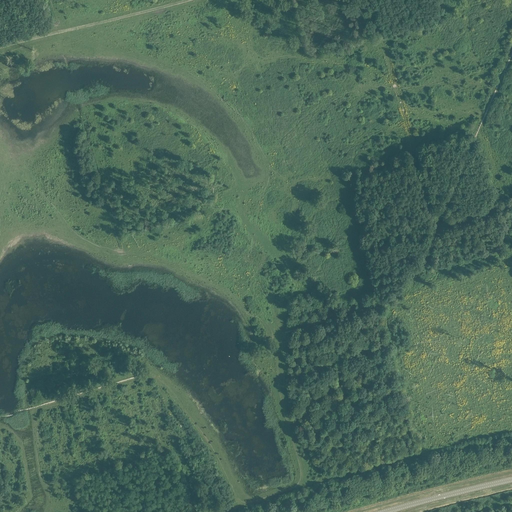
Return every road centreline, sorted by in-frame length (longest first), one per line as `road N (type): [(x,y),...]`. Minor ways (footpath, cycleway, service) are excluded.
road 1 (track): [(149,373),(212,450),(238,502),(255,502),(296,486),(303,472),(277,376),(278,337)]
road 2 (track): [(188,0),(0,47)]
road 3 (tertiary): [(382,511),(511,479)]
